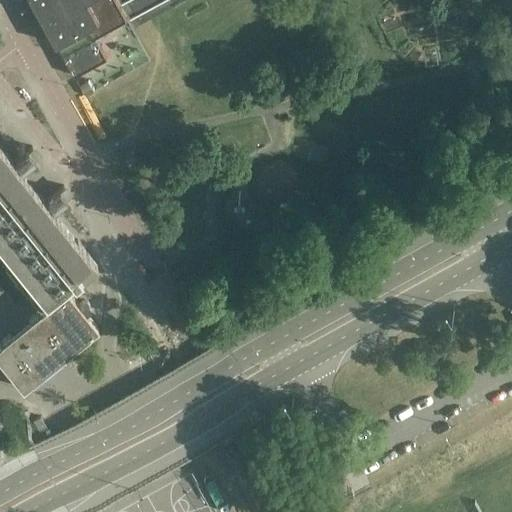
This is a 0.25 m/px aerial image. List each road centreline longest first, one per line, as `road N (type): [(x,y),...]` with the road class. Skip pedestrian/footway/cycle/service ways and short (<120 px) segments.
road 1 (secondary): [(511,213),(0,492)]
road 2 (secondary): [(39,511),(511,258)]
